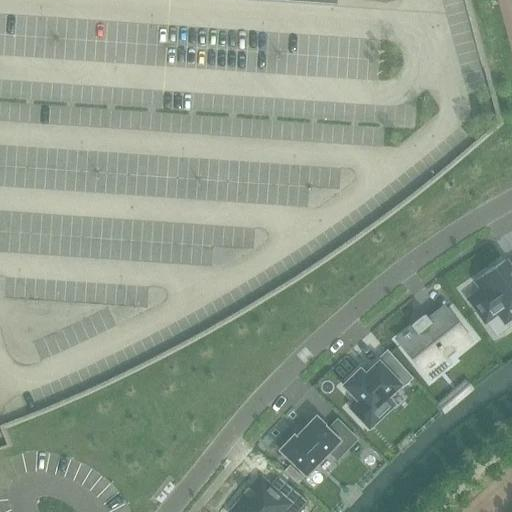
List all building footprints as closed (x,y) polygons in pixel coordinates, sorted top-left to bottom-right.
[(482,290),(469,299),(485,321),(498,312),(505,322),(511,316),(511,268),(511,270),(504,260),(475,280),(482,290)] [(403,337),(398,340),(423,372),(443,355),(445,359),(447,358),(455,351),(469,340),(444,309),(429,321),(426,318),(424,315),(410,326),(413,329),(408,332),(403,337)] [(360,370),(343,386),(358,401),(351,408),(350,408),(362,421),(386,398),(399,386),(401,389),(412,378),(388,352),(378,362),(378,363),(364,375),(362,373),(360,370)] [(449,396),(437,405),(443,412),(454,402),(449,396)] [(293,436),(279,451),(305,476),(327,452),(336,461),(357,439),(337,420),(327,430),(315,419),(296,439),(293,436)] [(239,498),(230,508),(232,511),(231,511),(281,511),(288,505),(296,511),(299,511),(308,502),(278,476),(269,487),(260,479),(250,490),(248,487),(242,493),(245,496),(241,500),(239,498)]
